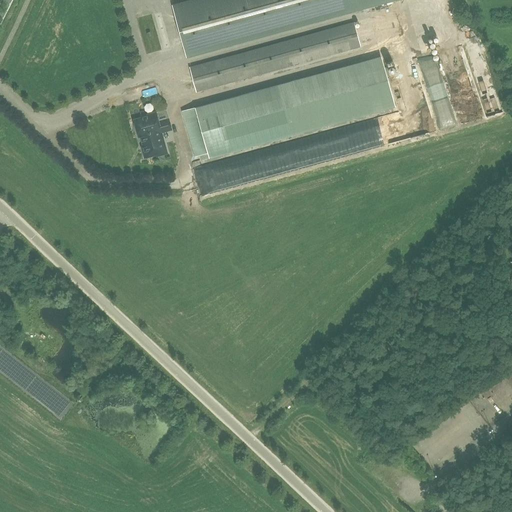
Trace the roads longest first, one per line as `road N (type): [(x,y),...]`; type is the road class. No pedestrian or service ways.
road 1 (unclassified): [(323,511),(0,207)]
road 2 (track): [(421,487),(308,383),(249,442)]
